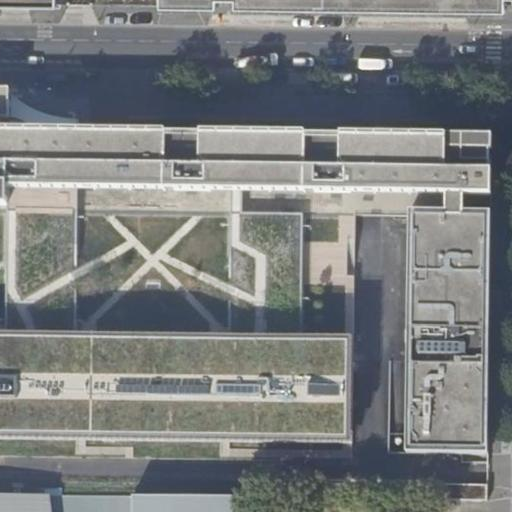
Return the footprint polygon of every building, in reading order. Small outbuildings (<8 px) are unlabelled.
[(196,0),(197,7),(200,7),(219,7),(218,0),(236,0),(237,7),(383,9),(383,0),(196,0)] [(482,0),(383,0),(383,9),(483,10),(482,0)] [(511,0),(482,0),(483,10),(508,11),(508,0),(511,0)] [(7,212),(45,212),(78,213),(232,215),(304,216),(410,217),(408,360),(406,457),(488,458),(489,379),(488,379),(466,379),(466,360),(466,344),(488,344),(489,344),(491,216),(477,216),(477,221),(464,221),(464,199),(491,199),(491,135),(64,131),(1,131),(1,121),(8,121),(9,87),(0,87),(0,204),(7,204),(7,212)] [(45,212),(7,212),(5,330),(5,334),(77,335),(79,330),(80,216),(78,213),(45,212)] [(304,216),(232,215),(234,219),(233,333),(231,337),(303,337),(304,216)] [(0,334),(0,435),(347,440),(348,338),(303,337),(231,337),(77,335),(5,334),(0,334)] [(489,379),(489,344),(488,344),(466,344),(466,360),(466,379),(488,379),(489,379)] [(54,511),(52,492),(0,491),(0,511),(240,511),(240,495),(136,493),(135,511),(54,511)]
